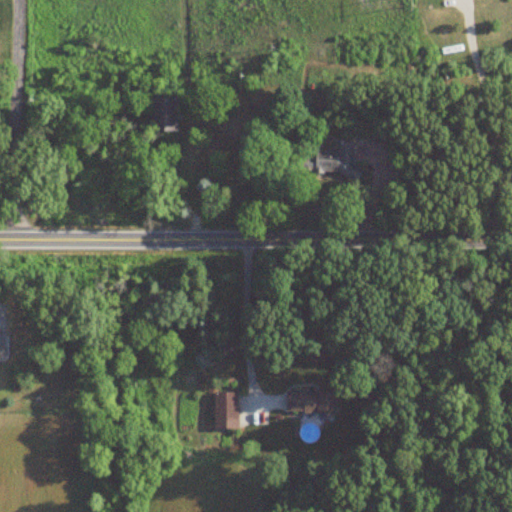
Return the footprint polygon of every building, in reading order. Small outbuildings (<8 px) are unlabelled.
[(176,98),(151,98),(151,130),(176,130),(176,98)] [(352,165),(353,142),(335,141),(335,151),(314,150),(314,157),(298,156),(297,172),(359,175),(359,165),(352,165)] [(0,358),(9,358),(9,335),(0,335),(0,358)] [(335,391),(285,391),(285,413),(335,413),(335,391)] [(214,428),(236,428),(236,393),(214,393),(214,428)]
